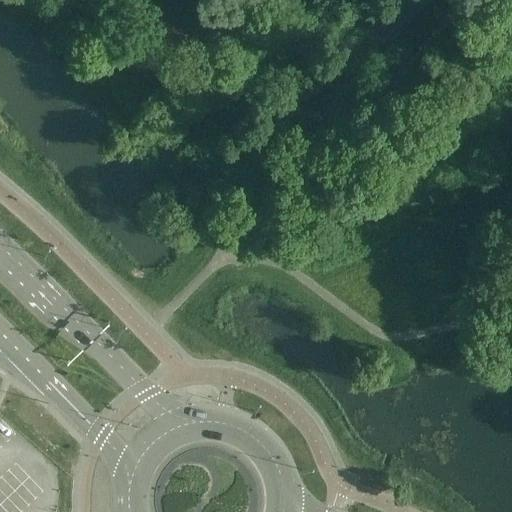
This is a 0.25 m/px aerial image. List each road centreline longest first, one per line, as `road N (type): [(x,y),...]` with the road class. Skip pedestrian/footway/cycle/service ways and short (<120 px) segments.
road 1 (tertiary): [(180,427),(0,266)]
road 2 (tertiary): [(0,334),(134,472)]
road 3 (tertiary): [(284,503),(277,467),(255,439),(212,422),(180,427)]
